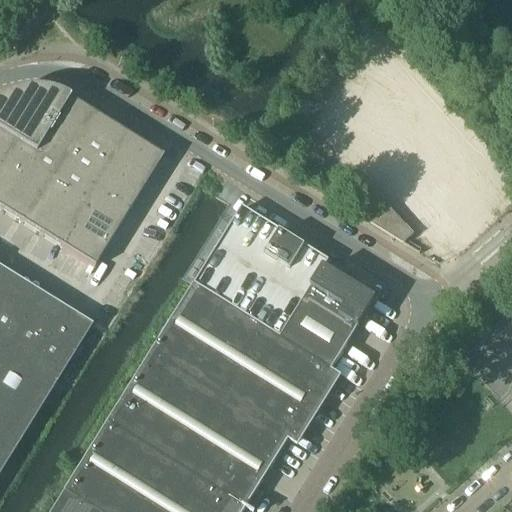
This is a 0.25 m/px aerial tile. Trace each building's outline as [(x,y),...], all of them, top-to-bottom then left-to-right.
[(0,212),(93,270),(162,160),(69,102),(64,100),(58,97),(53,95),(47,94),(42,93),(36,92),(30,92),(24,93),(19,94),(13,96),(8,98),(3,100),(0,101),(0,212)] [(369,224),(376,228),(405,246),(415,237),(389,207),(369,224)] [(244,211),(196,288),(263,330),(333,372),(375,304),(325,272),(330,264),(244,211)] [(0,474),(91,329),(0,271),(0,474)] [(196,288),(112,424),(251,511),(253,511),(263,495),(259,492),(289,443),(299,449),(342,379),(333,372),(263,330),(196,288)] [(251,511),(112,424),(69,493),(98,511),(251,511)] [(98,511),(69,493),(56,511),(98,511)]
